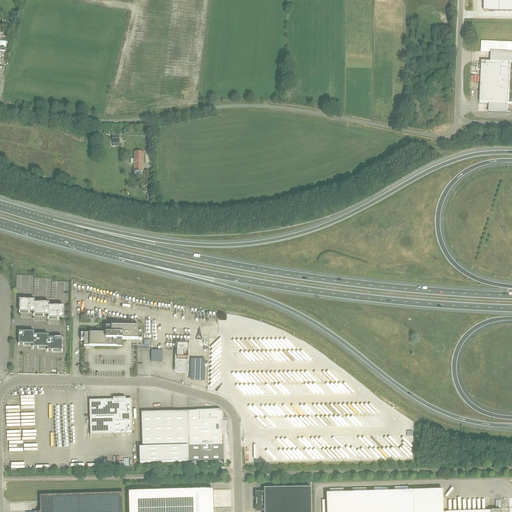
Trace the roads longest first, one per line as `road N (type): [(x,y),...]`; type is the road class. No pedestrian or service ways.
road 1 (motorway): [(511,152),(467,155),(328,224),(265,241),(208,245),(52,223)]
road 2 (unclassified): [(457,122),(442,137),(279,104),(117,121),(0,107)]
road 3 (motorway): [(511,295),(284,273),(52,223)]
road 4 (motorway): [(119,254),(294,311),(437,409),(511,426)]
road 5 (motorway): [(119,254),(277,286),(511,308)]
road 6 (unclassified): [(239,511),(236,419),(221,402),(152,382),(30,380)]
road 7 (motorway): [(511,286),(459,268),(438,232),(440,204),(463,172),(511,160)]
road 8 (motorway): [(511,417),(470,404),(454,371),(472,330),(511,318)]
road 9 (motorway): [(0,221),(119,254)]
road 10 (unclassified): [(457,122),(461,0)]
